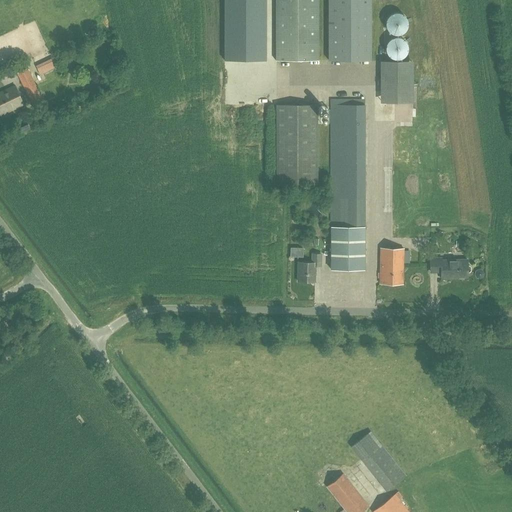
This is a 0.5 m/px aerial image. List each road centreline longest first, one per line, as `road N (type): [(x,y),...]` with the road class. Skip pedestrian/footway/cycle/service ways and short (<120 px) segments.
road 1 (unclassified): [(511,311),(143,309),(93,341)]
road 2 (unclassified): [(220,511),(93,341)]
